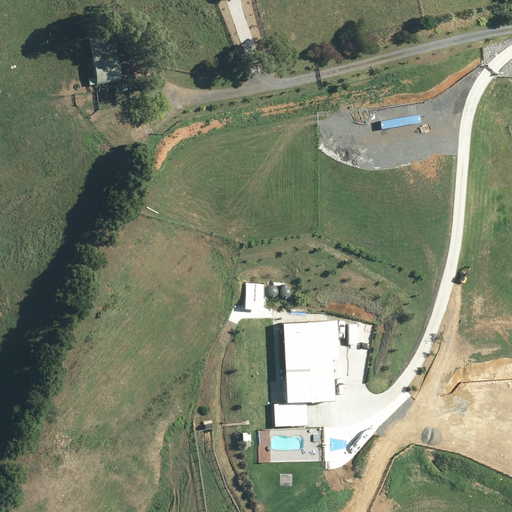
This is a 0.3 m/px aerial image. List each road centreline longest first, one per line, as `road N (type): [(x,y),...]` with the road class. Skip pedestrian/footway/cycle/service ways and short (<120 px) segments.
road 1 (unknown): [(292,423),(346,424),(379,411),(414,366),(425,330),(420,258),(337,164),(355,69)]
road 2 (unknown): [(168,105),(355,69)]
road 3 (unknown): [(355,69),(511,36)]
